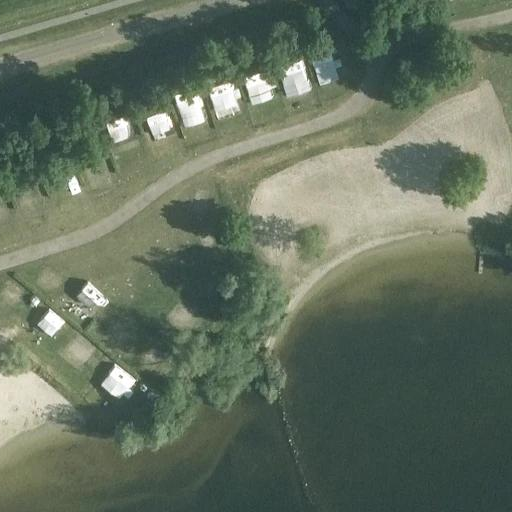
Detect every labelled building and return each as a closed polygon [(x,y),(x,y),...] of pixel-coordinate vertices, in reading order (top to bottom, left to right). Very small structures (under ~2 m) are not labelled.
[(315,65),(337,60),(335,48),(312,53),(315,65)] [(297,61),(279,65),(283,87),(302,83),(297,61)] [(239,78),(245,100),(270,93),(264,71),(239,78)] [(175,110),(201,100),(198,91),(172,100),(175,110)] [(142,133),(159,130),(155,109),(138,112),(142,133)] [(111,155),(132,151),(126,122),(105,126),(111,155)] [(98,181),(91,160),(73,167),(80,187),(98,181)] [(119,167),(121,180),(134,177),(132,164),(119,167)] [(48,196),(71,189),(65,169),(42,176),(48,196)] [(183,185),(189,205),(210,199),(204,178),(183,185)] [(19,209),(38,203),(31,182),(13,188),(19,209)] [(198,249),(219,246),(216,226),(195,229),(198,249)] [(188,291),(207,304),(218,289),(199,276),(188,291)] [(7,277),(0,285),(0,300),(8,308),(22,291),(7,277)] [(35,303),(20,320),(38,336),(53,318),(35,303)] [(181,306),(164,319),(178,338),(195,326),(181,306)] [(108,348),(121,326),(106,317),(93,339),(108,348)] [(69,334),(58,356),(84,370),(96,349),(69,334)] [(138,375),(146,356),(129,348),(121,368),(138,375)] [(93,385),(113,397),(125,375),(106,364),(93,385)]
